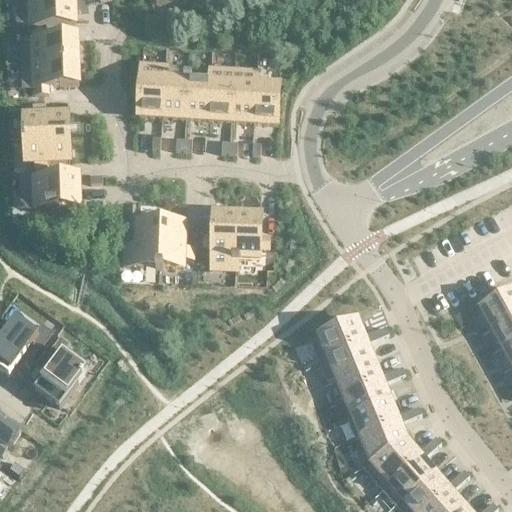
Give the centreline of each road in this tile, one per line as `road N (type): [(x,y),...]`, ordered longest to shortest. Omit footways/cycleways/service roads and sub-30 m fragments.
road 1 (residential): [(108,29),(125,183),(211,166),(279,179),(312,167)]
road 2 (residential): [(339,219),(396,300),(442,415),(511,502)]
road 3 (unclassified): [(312,167),(308,135),(329,93),(389,55),(435,0)]
road 4 (unclassified): [(511,83),(376,191)]
road 5 (unclassified): [(376,191),(429,180),(511,133)]
